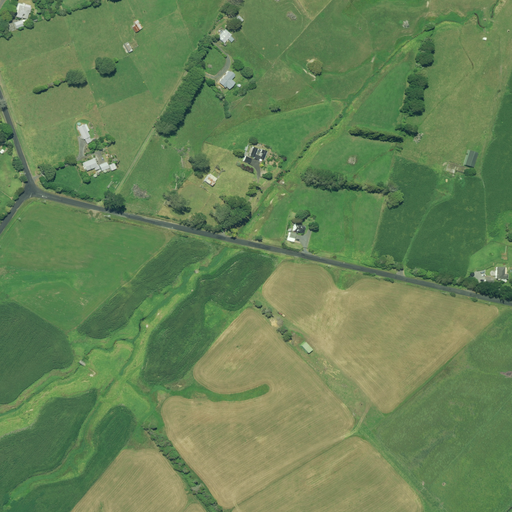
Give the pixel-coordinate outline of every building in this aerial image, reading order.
[(29,13),(31,6),(26,5),(26,3),(24,3),(24,4),(19,3),(16,17),(26,19),(28,13),(29,13)] [(17,29),(23,26),(22,24),(27,22),(26,19),(15,23),(17,29)] [(138,23),(137,20),(133,23),(135,25),(131,27),(135,33),(142,28),(138,23)] [(230,35),(224,30),(217,38),(223,44),(227,39),(230,43),(233,39),(229,36),(230,35)] [(230,74),(228,72),(218,83),(223,88),(224,87),(227,90),(233,83),(230,80),(234,76),(231,73),(230,74)] [(89,131),(85,124),(77,128),(83,140),(84,139),(86,144),(91,142),(86,132),(89,131)] [(258,150),(257,149),(253,148),(249,156),(254,158),(253,159),(260,162),(261,160),(264,161),(267,153),(259,149),(258,150)] [(476,153),(468,150),(463,165),(471,167),(476,153)] [(95,165),(93,159),(82,163),(85,171),(94,168),(94,170),(98,169),(96,165),(95,165)] [(107,168),(105,163),(98,165),(100,171),(107,168)] [(216,179),(209,174),(204,181),(211,186),(216,179)] [(302,226),(294,225),(293,231),(303,233),(304,228),(302,228),(302,226)] [(287,237),(286,241),(293,242),(294,239),(295,234),(288,233),(287,237)] [(500,281),(500,282),(503,282),(503,283),(506,283),(507,275),(503,274),(503,268),(496,268),(496,271),(490,271),(490,276),(495,276),(495,279),(497,279),(497,281),(500,281)] [(311,350),(304,342),(299,346),(307,354),(311,350)]
